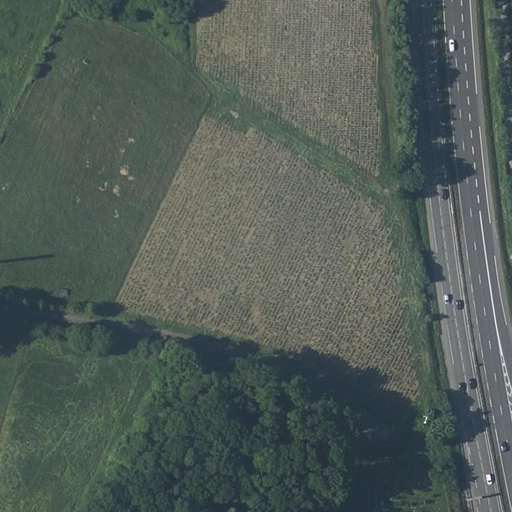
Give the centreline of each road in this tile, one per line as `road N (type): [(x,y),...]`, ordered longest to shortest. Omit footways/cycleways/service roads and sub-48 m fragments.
road 1 (trunk): [(422,0),(444,243),(491,511)]
road 2 (trunk): [(511,467),(468,185)]
road 3 (trunk): [(511,370),(484,212),(468,185)]
road 4 (trunk): [(468,185),(452,0)]
